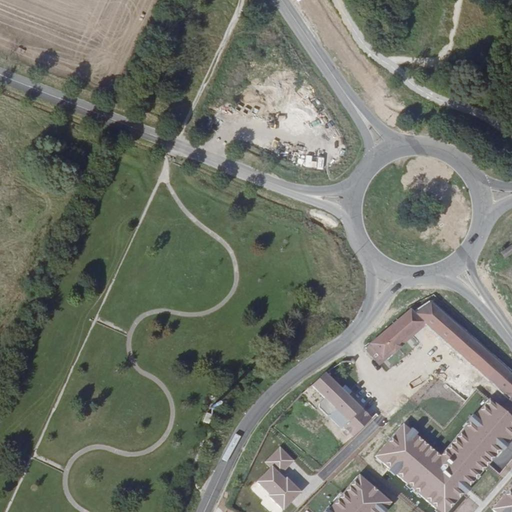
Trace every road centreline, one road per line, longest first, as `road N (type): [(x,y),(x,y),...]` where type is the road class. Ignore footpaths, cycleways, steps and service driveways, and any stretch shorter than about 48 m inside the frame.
road 1 (secondary): [(265,183),(0,76)]
road 2 (secondary): [(202,511),(262,398),(362,324)]
